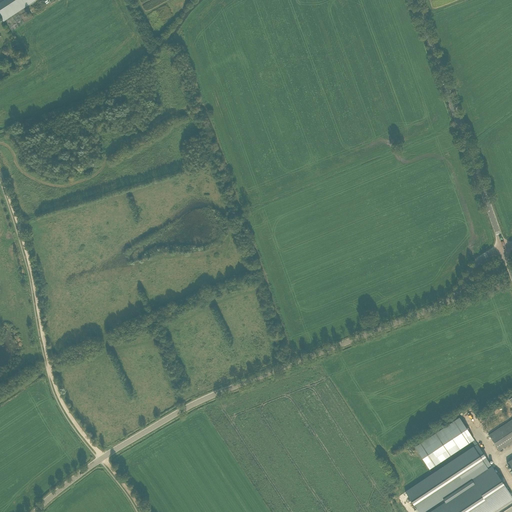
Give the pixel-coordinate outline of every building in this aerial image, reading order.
[(18,0),(24,9),(37,0),(18,0)] [(32,8),(36,14),(44,10),(39,3),(32,8)] [(414,447),(429,470),(474,440),(459,417),(414,447)] [(511,419),(488,435),(499,451),(511,442),(511,419)] [(431,474),(405,492),(418,511),(423,511),(443,499),(445,503),(441,505),(445,511),(449,511),(451,511),(494,511),(511,500),(511,497),(492,467),(477,444),(431,474)]
